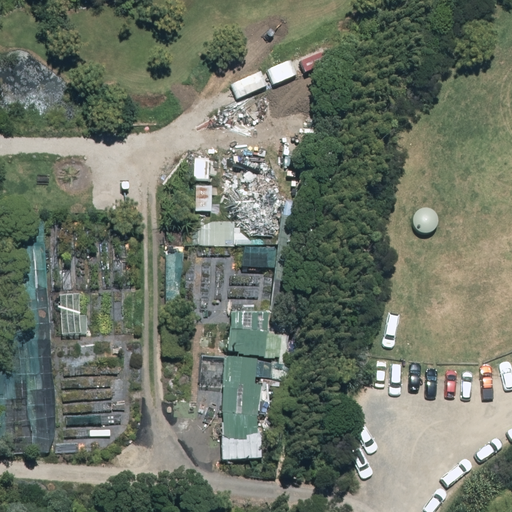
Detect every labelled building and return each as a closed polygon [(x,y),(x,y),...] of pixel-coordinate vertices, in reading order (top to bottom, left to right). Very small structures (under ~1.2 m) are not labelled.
[(307,117),(307,131),(325,131),(325,116),(307,117)] [(192,162),(191,184),(205,185),(206,162),(192,162)] [(192,190),(191,216),(208,216),(209,190),(192,190)] [(110,211),(96,211),(96,220),(110,220),(110,211)] [(196,250),(231,249),(231,228),(210,228),(210,234),(196,234),(196,250)] [(37,247),(23,248),(29,330),(43,329),(37,247)] [(225,330),(223,354),(282,361),(287,324),(265,322),(264,334),(225,330)] [(46,353),(31,354),(37,434),(51,433),(46,353)] [(272,362),(222,361),(220,417),(270,418),(272,362)]
